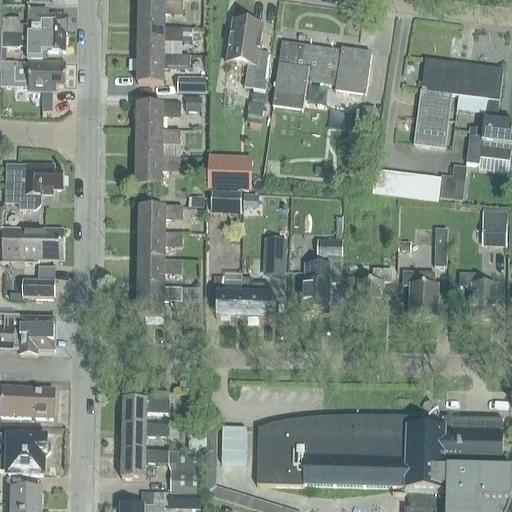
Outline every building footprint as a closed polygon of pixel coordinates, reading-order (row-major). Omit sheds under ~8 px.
[(139,5),(139,32),(164,33),(164,31),(164,18),(182,18),(182,3),(166,3),(166,5),(162,5),(139,5)] [(2,21),(2,32),(1,36),(71,37),(71,20),(47,19),(47,12),(27,12),(27,28),(19,28),(19,21),(2,21)] [(265,94),(270,57),(260,56),(261,46),(260,46),(262,29),(231,25),(226,65),(247,68),(244,91),(265,94)] [(139,32),(139,59),(163,60),(163,58),(164,45),(181,45),(182,31),(164,31),(164,33),(139,32)] [(182,31),(181,45),(192,46),(192,31),(182,31)] [(71,37),(1,36),(1,37),(1,51),(18,51),(19,45),(27,45),(27,61),(46,62),(47,55),(70,56),(70,37),(71,37)] [(365,99),(371,56),(341,51),(340,54),(281,45),(272,110),(302,114),(307,85),(335,89),(334,95),(365,99)] [(181,58),(163,58),(163,60),(139,59),(138,87),(163,87),(163,72),(181,73),(181,58)] [(509,165),(511,138),(511,126),(496,124),(502,73),(425,63),(414,148),(443,152),(451,98),(487,103),(482,141),(469,140),(465,167),(478,168),(479,161),(509,165)] [(17,65),(0,65),(0,90),(28,91),(28,95),(56,95),(56,91),(64,91),(65,69),(28,68),(28,70),(16,70),(17,65)] [(185,115),(200,115),(201,100),(185,100),(185,115)] [(139,107),(138,135),(162,135),(162,134),(162,121),(180,121),(180,107),(164,106),(164,108),(139,107)] [(262,111),(249,109),(246,126),(259,128),(262,111)] [(376,112),(361,109),(357,140),(372,143),(376,112)] [(180,134),(162,134),(162,135),(138,135),(138,162),(161,163),(161,161),(162,148),(180,148),(180,134)] [(360,143),(349,142),(347,159),(358,160),(360,143)] [(161,163),(138,162),(137,190),(161,190),(161,175),(179,175),(179,161),(161,161),(161,163)] [(213,165),(212,191),(248,191),(248,165),(213,165)] [(53,194),(63,195),(63,174),(54,174),(54,170),(25,169),(5,169),(4,208),(19,208),(19,214),(35,214),(40,210),(40,200),(41,200),(41,199),(53,199),(53,194)] [(453,169),(449,203),(462,205),(466,171),(453,169)] [(380,170),(376,194),(442,204),(446,180),(380,170)] [(211,194),(210,216),(241,217),(241,194),(211,194)] [(191,200),(191,211),(203,211),(203,200),(191,200)] [(140,210),(140,238),(165,238),(165,237),(165,224),(182,224),(183,209),(166,209),(166,211),(140,210)] [(342,243),(342,220),(335,220),(335,243),(317,243),(316,261),(326,261),(342,261),(343,243),(342,243)] [(481,250),(505,251),(506,227),(482,226),(481,250)] [(446,271),(447,233),(435,232),(434,270),(446,271)] [(61,264),(62,234),(21,233),(20,234),(10,234),(9,263),(20,263),(20,264),(21,264),(21,267),(38,267),(38,264),(61,264)] [(182,237),(165,237),(165,238),(140,238),(139,265),(164,265),(164,263),(165,251),(182,251),(182,237)] [(286,243),(263,242),(262,279),(285,280),(286,243)] [(410,245),(397,245),(397,254),(410,254),(410,245)] [(329,286),(341,286),(342,261),(326,261),(325,267),(304,266),(304,285),(302,285),(301,317),(328,318),(329,286)] [(139,265),(139,292),(164,292),(164,291),(164,278),(182,278),(182,264),(164,263),(164,265),(139,265)] [(391,286),(391,273),(373,273),(372,284),(357,284),(356,319),(382,319),(383,286),(391,286)] [(437,288),(433,288),(433,276),(403,275),(403,289),(409,289),(409,320),(436,321),(437,288)] [(495,322),(496,287),(478,287),(478,277),(458,277),(458,290),(471,291),(470,321),(495,322)] [(215,322),(243,323),(244,297),(241,297),(225,296),(225,280),(214,280),(213,298),(216,298),(215,322)] [(242,281),(241,297),(244,297),(243,323),(271,324),(273,298),(270,298),(271,290),(268,288),(252,287),(252,281),(242,281)] [(55,285),(22,284),(21,301),(54,302),(55,285)] [(181,291),(164,291),(164,292),(139,292),(138,319),(163,320),(164,305),(181,306),(181,291)] [(0,320),(0,352),(19,353),(19,360),(37,360),(37,354),(55,354),(56,323),(0,320)] [(0,420),(52,422),(53,393),(1,391),(1,397),(0,396),(0,420)] [(122,402),(122,428),(146,429),(146,427),(146,416),(169,417),(169,404),(146,403),(146,402),(122,402)] [(501,467),(502,466),(503,423),(441,421),(441,431),(408,430),(408,420),(366,420),(330,420),(293,424),(258,432),(256,489),(303,490),(303,488),(405,491),(405,493),(444,494),(445,466),(501,467)] [(169,428),(146,427),(146,429),(122,428),(121,455),(145,456),(145,454),(145,440),(168,441),(169,428)] [(245,431),(221,431),(221,467),(244,467),(245,431)] [(203,497),(250,511),(288,511),(214,489),(217,432),(206,432),(203,497)] [(16,441),(12,438),(0,437),(0,474),(7,474),(7,478),(42,478),(42,460),(44,460),(44,459),(50,455),(50,445),(48,443),(48,442),(16,441)] [(204,437),(188,437),(187,453),(204,454),(204,437)] [(145,456),(121,455),(120,482),(144,483),(145,467),(168,467),(168,454),(145,454),(145,456)] [(170,474),(169,495),(200,496),(202,459),(177,459),(177,455),(169,455),(168,467),(170,467),(170,474)] [(508,466),(502,466),(501,467),(445,466),(444,494),(405,493),(409,511),(505,511),(507,508),(509,493),(508,478),(508,466)] [(10,493),(9,511),(41,511),(42,493),(10,493)] [(199,511),(200,498),(169,497),(168,511),(199,511)]
